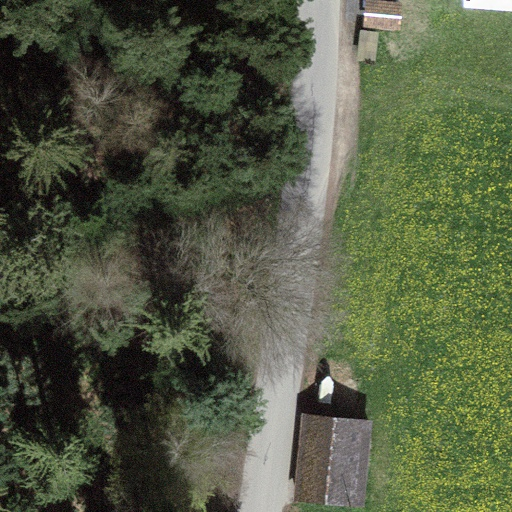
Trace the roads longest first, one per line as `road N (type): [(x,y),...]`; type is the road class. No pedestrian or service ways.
road 1 (unclassified): [(260,511),(313,122),(321,0)]
road 2 (track): [(0,15),(40,53),(276,382)]
